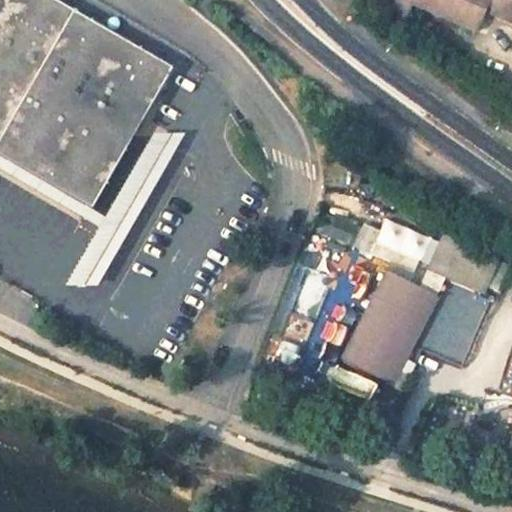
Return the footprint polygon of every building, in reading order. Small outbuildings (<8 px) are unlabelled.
[(51,0),(0,0),(0,156),(88,208),(126,142),(141,116),(169,68),(51,0)] [(449,0),(386,0),(382,11),(403,20),(412,3),(478,33),(486,16),(449,0)] [(511,0),(449,0),(486,16),(499,21),(506,0),(511,0)] [(511,0),(506,0),(499,21),(508,25),(511,26),(511,0)] [(166,130),(141,116),(126,142),(152,156),(166,130)] [(332,157),(327,155),(310,198),(315,199),(332,157)] [(346,163),(332,157),(315,199),(331,207),(346,163)] [(382,178),(380,176),(371,189),(397,206),(406,195),(382,178)] [(379,224),(377,230),(358,226),(353,253),(411,266),(414,254),(427,257),(432,236),(379,224)] [(478,252),(439,235),(431,255),(470,271),(478,252)] [(470,271),(431,255),(428,262),(467,279),(470,271)] [(276,340),(303,350),(329,277),(303,268),(276,340)] [(379,281),(337,359),(390,387),(436,299),(384,272),(379,281)] [(511,427),(500,465),(511,467),(511,427)]
